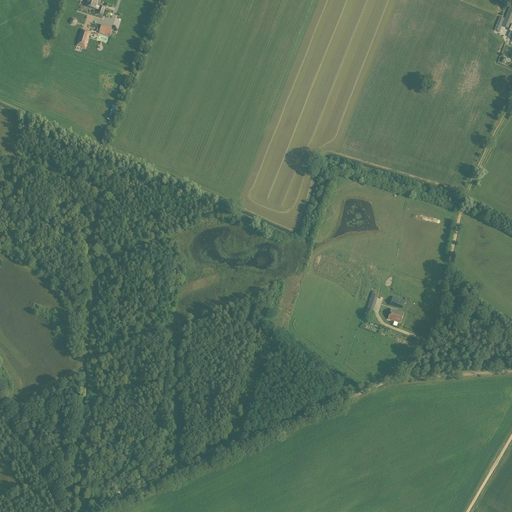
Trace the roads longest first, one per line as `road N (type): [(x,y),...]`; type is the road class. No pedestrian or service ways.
road 1 (unclassified): [(103,511),(383,383),(511,371)]
road 2 (track): [(511,105),(464,195),(435,324),(383,383)]
